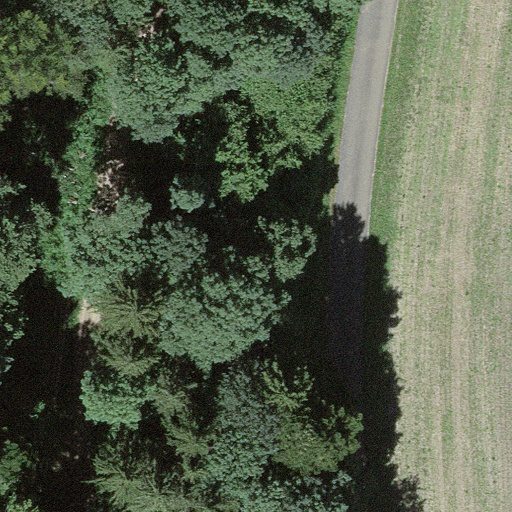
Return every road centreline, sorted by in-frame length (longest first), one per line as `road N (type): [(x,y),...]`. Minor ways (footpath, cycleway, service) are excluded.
road 1 (track): [(55,511),(62,400),(141,0)]
road 2 (unclassified): [(380,0),(360,162),(347,511)]
